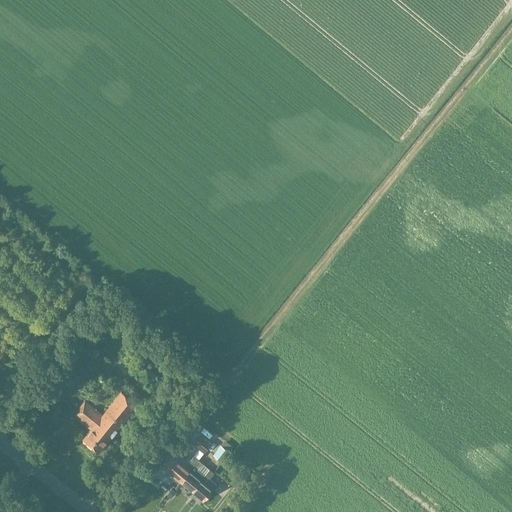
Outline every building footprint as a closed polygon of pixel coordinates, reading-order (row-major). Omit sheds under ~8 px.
[(148,388),(158,375),(145,365),(135,378),(148,388)] [(98,452),(136,405),(121,392),(102,415),(84,401),(73,415),(91,429),(82,440),(98,452)] [(148,453),(167,430),(156,421),(137,444),(148,453)] [(211,444),(202,436),(193,446),(203,454),(211,444)] [(228,452),(220,446),(213,455),(221,461),(228,452)] [(182,465),(178,461),(170,454),(160,466),(169,472),(168,473),(169,473),(180,482),(198,460),(193,457),(185,467),(182,465)] [(202,464),(198,460),(180,482),(191,491),(204,476),(197,470),(202,464)] [(204,476),(191,491),(202,500),(202,501),(207,495),(210,495),(213,492),(212,489),(216,484),(209,479),(213,473),(209,470),(204,476)] [(238,474),(230,484),(237,489),(244,480),(238,474)]
